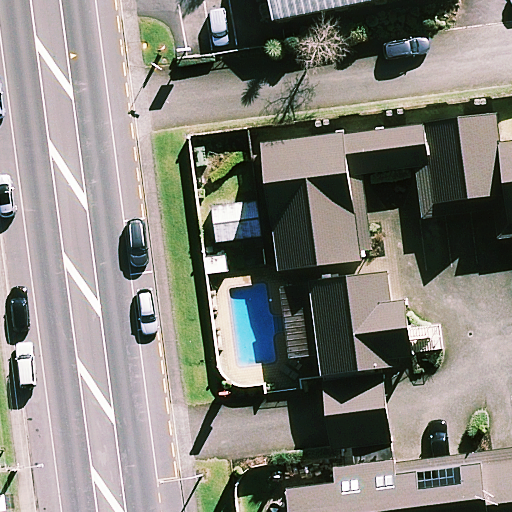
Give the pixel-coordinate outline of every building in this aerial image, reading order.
[(268,0),(271,16),(351,0),(268,0)] [(497,106),(262,139),(280,264),(361,257),(361,247),(373,245),(367,197),(354,199),(351,172),(416,164),(424,214),(494,205),(501,137),(497,106)] [(511,135),(501,137),(494,205),(498,234),(511,232),(511,135)] [(264,198),(211,204),(215,242),(268,235),(264,198)] [(389,260),(308,270),(320,369),(401,360),(398,352),(414,350),(406,288),(392,289),(389,260)] [(384,369),(323,376),(332,445),(392,439),(384,369)] [(511,511),(511,443),(397,457),(396,454),(334,461),(335,476),(288,482),(292,511),(511,511)]
